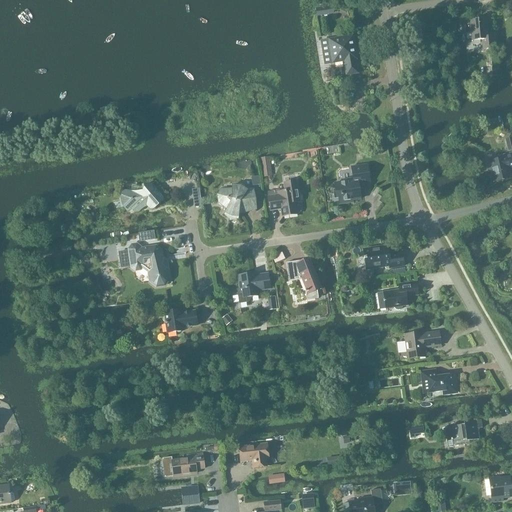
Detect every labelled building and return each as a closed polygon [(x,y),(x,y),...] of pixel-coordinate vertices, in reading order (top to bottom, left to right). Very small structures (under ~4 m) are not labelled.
[(486,19),(470,21),(465,21),(465,22),(470,21),(472,41),(482,40),(483,50),(495,49),(494,37),(488,37),(486,19)] [(356,60),(353,36),(329,40),(330,48),(329,48),(330,56),(331,56),(333,64),(344,62),(346,76),(358,74),(356,60)] [(510,179),(508,170),(511,168),(511,154),(497,158),(497,160),(489,162),(490,163),(488,164),(487,165),(488,171),(490,172),(492,171),(494,182),(510,179)] [(361,199),(358,184),(369,182),(367,166),(351,168),(353,179),(348,180),(349,182),(334,184),(336,195),(338,195),(339,204),(353,203),(352,201),(361,199)] [(258,177),(251,178),(253,186),(260,185),(258,177)] [(299,202),(295,181),(283,183),(285,192),(279,193),(279,191),(267,193),(270,211),(281,209),(283,217),(297,215),(297,214),(299,213),(301,211),(300,207),(298,206),(296,206),(295,202),(299,202)] [(248,190),(241,184),(233,185),(233,189),(221,190),(217,196),(219,203),(228,210),(225,215),(230,221),(238,219),(238,213),(245,212),(245,210),(256,208),(253,189),(248,190)] [(163,198),(152,185),(140,187),(139,192),(123,191),(122,191),(122,196),(124,208),(127,212),(128,211),(131,208),(135,213),(138,212),(146,205),(148,205),(152,210),(163,201),(163,198)] [(155,231),(139,234),(140,242),(156,239),(155,231)] [(141,249),(141,248),(137,245),(132,245),(129,249),(131,268),(136,271),(140,270),(142,268),(149,273),(149,274),(150,282),(156,287),(165,286),(170,280),(168,271),(167,270),(168,269),(167,262),(166,262),(164,262),(161,260),(162,257),(161,251),(156,247),(141,249)] [(379,249),(379,248),(364,250),(366,268),(374,267),(374,269),(390,266),(390,269),(404,266),(402,252),(389,254),(388,248),(379,249)] [(321,290),(309,260),(286,263),(289,282),(303,280),(308,290),(305,291),(306,293),(307,301),(318,299),(317,291),(321,290)] [(242,289),(243,293),(238,294),(239,304),(248,303),(253,297),(259,296),(258,291),(270,289),(268,274),(256,276),(256,274),(238,276),(240,290),(242,289)] [(402,308),(402,307),(403,306),(407,306),(406,295),(418,293),(416,282),(398,285),(399,291),(377,294),(379,310),(394,308),(395,309),(396,310),(397,310),(398,311),(399,310),(400,310),(401,310),(402,309),(402,308)] [(181,314),(180,311),(164,313),(165,317),(163,318),(162,320),(164,322),(166,322),(167,333),(176,332),(178,333),(180,333),(181,331),(183,331),(183,328),(197,326),(195,312),(181,314)] [(225,317),(222,319),(227,325),(230,323),(225,317)] [(440,346),(439,332),(422,335),(422,333),(405,336),(408,359),(425,357),(424,348),(440,346)] [(436,377),(435,371),(421,373),(424,395),(443,392),(443,395),(457,393),(455,382),(452,382),(451,375),(436,377)] [(444,428),(443,428),(444,440),(446,439),(447,448),(453,447),(468,445),(467,442),(479,440),(477,429),(482,428),(481,420),(464,423),(464,425),(448,427),(444,428)] [(410,439),(415,438),(414,435),(417,435),(416,427),(408,428),(410,439)] [(266,467),(265,458),(268,458),(267,445),(239,448),(241,462),(254,460),(255,468),(253,468),(266,467)] [(172,458),(163,459),(165,478),(174,477),(192,474),(192,471),(196,470),(204,469),(203,454),(187,456),(188,459),(172,461),(172,458)] [(511,483),(510,483),(509,477),(500,479),(500,478),(489,479),(492,503),(503,501),(502,498),(511,497),(511,483)] [(410,482),(393,484),(394,497),(411,495),(410,482)] [(0,504),(11,503),(9,486),(0,486),(0,504)] [(197,486),(181,488),(181,489),(183,506),(199,504),(197,486)] [(359,502),(343,504),(343,511),(374,511),(374,509),(375,509),(377,506),(376,505),(382,504),(380,490),(371,491),(372,498),(359,500),(359,502)] [(269,511),(270,511),(281,510),(280,501),(264,503),(264,511),(269,511)] [(445,501),(436,502),(437,511),(446,511),(445,501)]
